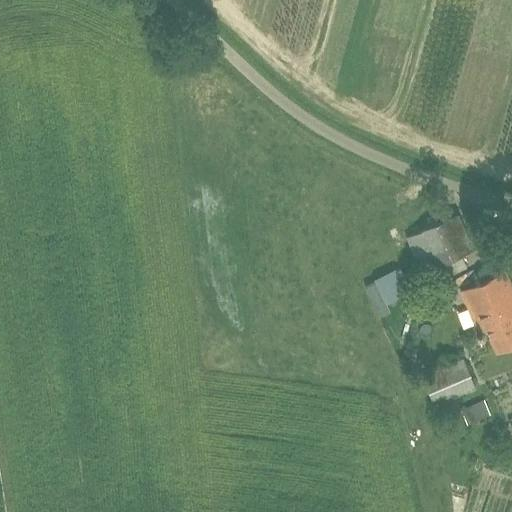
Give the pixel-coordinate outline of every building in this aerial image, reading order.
[(180,53),(183,44),(177,42),(174,51),(180,53)] [(427,283),(466,266),(446,220),(407,237),(427,283)] [(505,319),(487,328),(498,351),(511,344),(511,287),(504,271),(487,280),(505,319)] [(480,331),(487,328),(505,319),(487,280),(462,291),(480,331)] [(457,406),(454,397),(476,388),(464,359),(422,376),(435,406),(438,414),(457,406)] [(511,381),(499,385),(511,431),(511,381)] [(485,399),(461,408),(467,423),(491,413),(485,399)]
